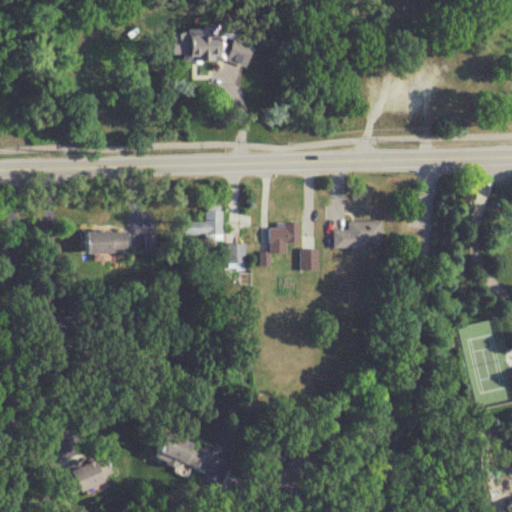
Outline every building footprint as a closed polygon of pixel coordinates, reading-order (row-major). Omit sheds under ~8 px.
[(240,58),(216,58),(216,88),(240,88),(240,58)] [(185,234),(223,234),(223,204),(205,204),(205,219),(185,219),(185,234)] [(382,218),(348,218),(348,228),(334,228),(334,245),(382,245),(382,218)] [(301,241),(301,220),(270,220),(270,252),(287,252),(287,241),(301,241)] [(130,251),(130,229),(83,229),(83,251),(130,251)] [(246,241),(227,241),(227,268),(246,268),(246,241)] [(319,269),(319,247),(301,247),(301,269),(319,269)] [(157,455),(206,471),(214,445),(165,429),(157,455)] [(115,481),(110,457),(76,463),(81,488),(115,481)] [(301,498),(301,483),(292,483),(292,498),(301,498)] [(511,500),(497,501),(497,511),(511,511),(511,500)]
